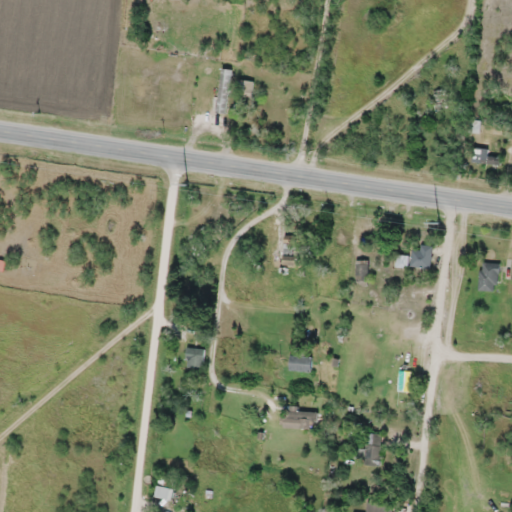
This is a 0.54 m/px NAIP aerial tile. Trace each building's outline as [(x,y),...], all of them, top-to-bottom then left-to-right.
[(127,98),(154,101),(157,75),(131,72),(127,98)] [(255,81),(241,79),(238,94),(252,95),(255,81)] [(189,100),(175,97),(173,109),(186,112),(189,100)] [(478,162),(501,164),(502,157),(479,154),(478,162)] [(297,239),(286,238),(285,257),(296,258),(297,239)] [(411,265),(430,269),(434,249),(415,245),(411,265)] [(496,292),(503,266),(485,261),(478,287),(496,292)] [(358,280),(368,280),(368,262),(358,262),(358,280)] [(399,319),(417,319),(417,300),(399,300),(399,319)] [(187,367),(205,367),(205,347),(188,347),(187,367)] [(277,372),(278,353),(255,352),(254,371),(277,372)] [(312,371),(312,355),(291,355),(291,371),(312,371)] [(409,390),(409,371),(400,371),(400,390),(409,390)] [(318,429),(319,411),(287,410),(287,418),(301,418),(300,428),(318,429)] [(382,465),(382,433),(365,433),(365,465),(382,465)] [(179,477),(161,473),(156,495),(173,499),(179,477)] [(392,511),(393,504),(368,501),(366,511),(392,511)]
